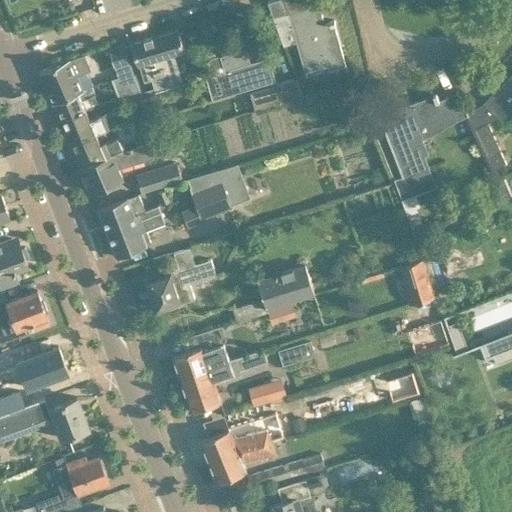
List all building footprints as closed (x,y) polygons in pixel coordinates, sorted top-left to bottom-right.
[(271,0),(267,1),(273,16),(284,44),(296,41),(306,76),(307,75),(306,70),(327,63),(329,69),(346,65),(334,23),(335,22),(334,19),(329,21),(329,22),(323,24),(317,4),(319,4),(319,3),(287,12),(283,0),(271,0)] [(50,7),(43,10),(45,19),(53,16),(50,7)] [(231,17),(215,22),(217,28),(217,30),(227,27),(229,33),(236,32),(231,17)] [(260,21),(260,20),(240,27),(250,57),(265,52),(255,23),(260,21)] [(184,50),(178,28),(152,36),(152,35),(150,35),(151,36),(145,38),(145,37),(144,37),(144,38),(131,42),(137,64),(139,64),(144,81),(151,78),(155,91),(196,77),(195,75),(179,81),(174,63),(168,65),(165,56),(184,50)] [(123,44),(109,48),(114,66),(129,61),(123,44)] [(69,58),(39,71),(53,102),(83,89),(76,74),(91,68),(85,55),(85,54),(79,55),(70,59),(69,58)] [(216,56),(207,59),(209,66),(210,69),(224,65),(221,56),(220,54),(216,56)] [(249,89),(276,81),(270,62),(243,70),(249,89)] [(115,86),(137,78),(134,70),(118,76),(111,78),(115,86)] [(484,102),(499,115),(504,121),(511,112),(511,73),(495,92),(494,91),(484,102)] [(127,101),(144,96),(137,78),(115,86),(120,99),(125,96),(127,101)] [(255,110),(303,96),(296,78),(250,93),(255,110)] [(83,89),(53,102),(60,120),(86,109),(82,98),(95,92),(92,85),(83,89)] [(379,116),(387,134),(403,175),(394,178),(407,210),(420,205),(415,194),(437,185),(424,154),(429,152),(417,122),(452,108),(457,119),(468,114),(457,91),(438,100),(436,94),(379,116)] [(87,109),(86,109),(60,120),(70,143),(115,125),(109,111),(91,119),(87,109)] [(486,122),(473,127),(491,170),(504,164),(486,122)] [(115,125),(70,143),(80,166),(104,156),(125,150),(124,147),(119,135),(115,125)] [(178,134),(162,139),(165,148),(167,154),(183,149),(178,134)] [(104,156),(80,166),(91,192),(122,179),(119,169),(154,156),(149,141),(124,147),(125,150),(104,156)] [(178,161),(137,173),(141,190),(182,178),(178,161)] [(198,204),(183,210),(188,223),(203,218),(232,206),(231,203),(250,196),(236,161),(188,176),(193,186),(191,186),(198,204)] [(165,190),(157,192),(161,203),(168,200),(165,190)] [(0,191),(0,217),(9,214),(1,192),(0,191)] [(117,201),(98,208),(105,227),(136,215),(135,214),(145,210),(139,192),(129,196),(128,196),(117,201)] [(136,215),(105,227),(117,257),(148,245),(151,244),(146,229),(166,222),(163,213),(159,204),(145,210),(135,214),(136,215)] [(419,213),(409,216),(415,230),(424,227),(419,213)] [(428,231),(415,235),(424,258),(424,259),(430,257),(426,245),(432,243),(428,231)] [(22,247),(17,235),(0,241),(0,283),(1,287),(18,280),(14,270),(16,270),(15,268),(28,263),(25,258),(29,256),(25,246),(22,247)] [(155,309),(174,303),(194,297),(189,282),(216,274),(211,259),(195,264),(190,246),(173,252),(178,266),(167,270),(168,272),(155,276),(156,278),(146,281),(155,309)] [(399,267),(410,303),(435,296),(424,259),(424,258),(399,267)] [(315,292),(306,263),(257,278),(264,298),(234,307),(238,320),(267,311),(266,307),(292,299),(315,292)] [(0,340),(36,327),(49,322),(37,289),(18,296),(7,300),(0,303),(0,340)] [(292,299),(266,307),(267,311),(271,323),(296,315),(292,299)] [(441,318),(406,329),(414,354),(449,343),(441,318)] [(456,321),(446,325),(456,352),(452,353),(453,355),(468,349),(456,318),(455,319),(456,321)] [(363,335),(360,326),(353,328),(356,337),(363,335)] [(511,329),(475,344),(476,346),(482,343),(487,355),(484,356),(485,358),(495,354),(498,361),(495,362),(496,363),(511,356),(511,329)] [(278,349),(283,363),(315,354),(310,339),(278,349)] [(172,355),(180,376),(229,358),(223,341),(204,348),(203,345),(172,355)] [(35,343),(0,355),(0,372),(19,366),(27,387),(56,376),(68,371),(58,345),(40,352),(38,353),(35,343)] [(229,358),(180,376),(191,410),(222,399),(215,381),(240,373),(239,368),(267,360),(263,348),(229,358)] [(413,370),(385,378),(392,400),(419,392),(413,370)] [(19,390),(0,397),(0,413),(24,404),(19,390)] [(427,395),(411,400),(424,437),(440,431),(427,395)] [(44,399),(20,407),(0,414),(0,439),(32,428),(31,427),(40,424),(41,425),(57,419),(64,437),(89,428),(77,396),(47,407),(44,399)] [(218,432),(200,440),(208,460),(238,449),(273,441),(272,440),(284,436),(276,411),(228,425),(229,427),(218,432)] [(303,416),(292,419),(295,432),(307,428),(303,416)] [(511,438),(489,448),(498,471),(511,465),(511,438)] [(238,449),(208,460),(217,481),(235,473),(247,469),(243,460),(277,452),(273,441),(238,449)] [(65,490),(38,500),(42,511),(57,511),(84,502),(80,491),(90,487),(108,480),(99,455),(87,459),(86,455),(66,462),(64,454),(56,457),(59,465),(56,466),(65,490)] [(247,475),(251,487),(315,467),(312,455),(247,475)] [(320,473),(298,480),(279,487),(283,500),(269,504),(271,511),(317,511),(312,492),(325,488),(320,473)]
